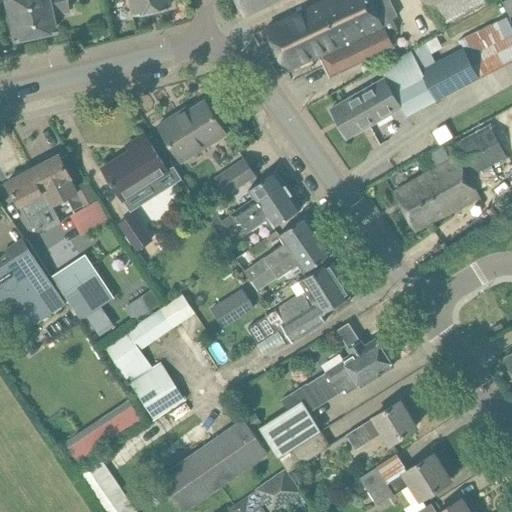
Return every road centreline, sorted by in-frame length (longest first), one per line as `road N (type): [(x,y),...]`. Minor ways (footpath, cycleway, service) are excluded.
road 1 (secondary): [(423,309),(249,66),(207,44)]
road 2 (secondary): [(0,93),(207,44)]
road 3 (secondary): [(511,433),(423,309)]
